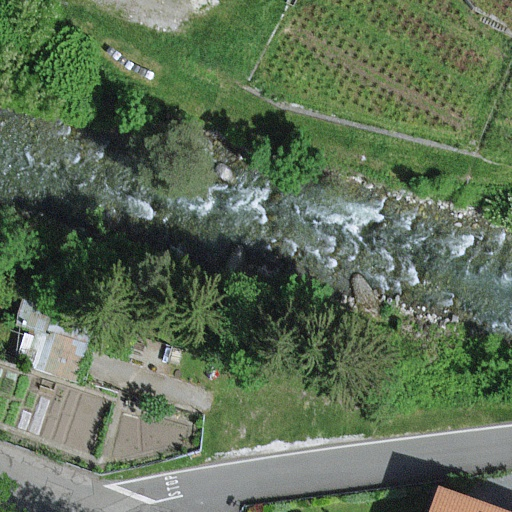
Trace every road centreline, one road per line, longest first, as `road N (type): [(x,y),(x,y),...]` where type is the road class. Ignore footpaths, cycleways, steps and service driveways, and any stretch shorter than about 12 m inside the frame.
road 1 (unclassified): [(129,511),(150,500),(286,474),(511,445)]
road 2 (unclassified): [(0,471),(117,511)]
